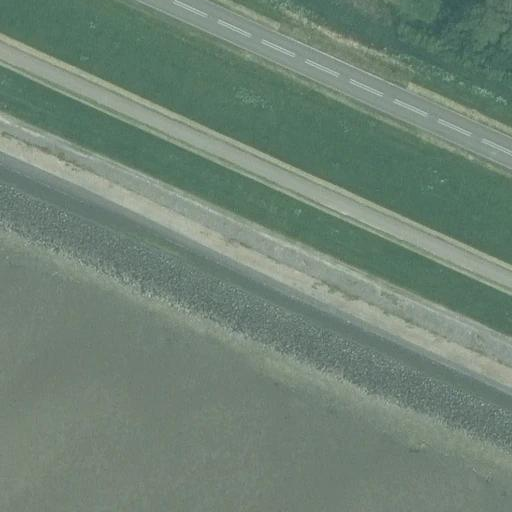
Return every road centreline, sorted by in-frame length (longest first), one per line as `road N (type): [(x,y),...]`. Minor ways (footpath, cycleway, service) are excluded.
road 1 (unclassified): [(511,270),(0,38)]
road 2 (trunk): [(511,152),(174,0)]
